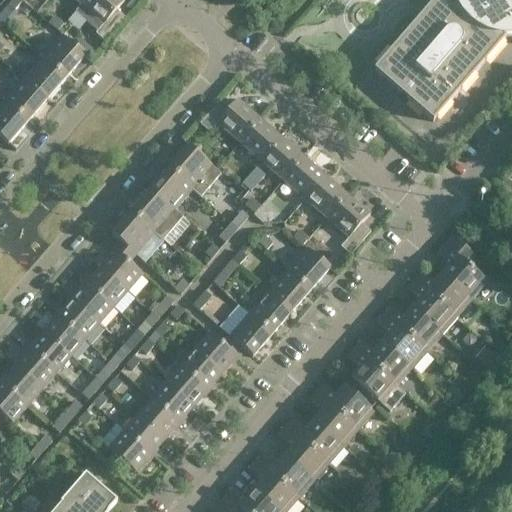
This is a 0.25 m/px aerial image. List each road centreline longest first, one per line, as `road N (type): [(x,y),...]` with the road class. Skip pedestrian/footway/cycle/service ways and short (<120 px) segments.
road 1 (residential): [(179,511),(442,208)]
road 2 (residential): [(0,323),(232,58)]
road 3 (residential): [(442,208),(273,65),(232,58)]
road 4 (residential): [(173,6),(0,203)]
